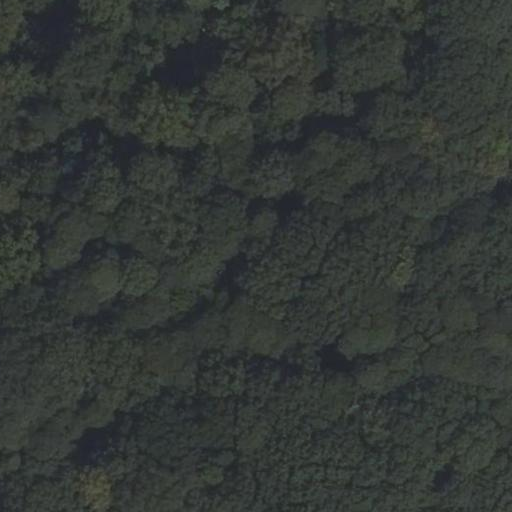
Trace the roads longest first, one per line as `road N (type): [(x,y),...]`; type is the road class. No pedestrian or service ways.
road 1 (track): [(216,37),(511,87)]
road 2 (track): [(0,179),(216,37)]
road 3 (track): [(33,0),(216,37)]
